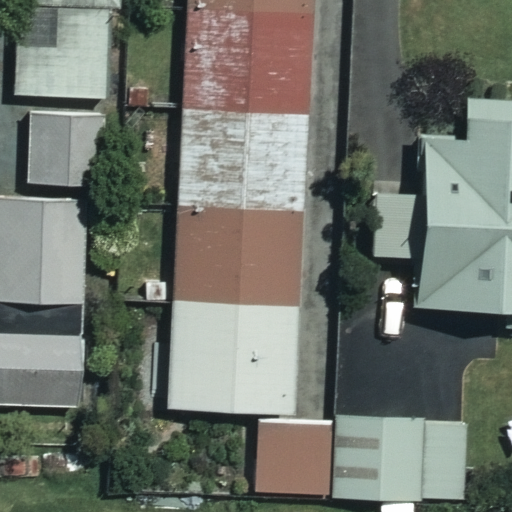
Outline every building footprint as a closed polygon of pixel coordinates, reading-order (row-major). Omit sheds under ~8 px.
[(118,0),(13,0),(15,99),(120,99),(118,0)] [(187,0),(182,113),(305,119),(311,0),(187,0)] [(511,101),(466,100),(465,139),(424,137),(417,307),(511,311),(511,101)] [(178,210),(301,216),(305,119),(182,113),(178,210)] [(104,119),(28,116),(26,189),(102,191),(104,119)] [(404,257),(403,192),(353,192),(353,257),(404,257)] [(85,203),(0,200),(0,405),(79,408),(85,203)] [(174,303),(297,308),(301,216),(178,210),(174,303)] [(297,309),(174,303),(169,407),(291,414),(297,309)] [(332,496),(334,418),(259,416),(257,493),(332,496)] [(334,418),(332,496),(463,501),(465,423),(334,418)]
